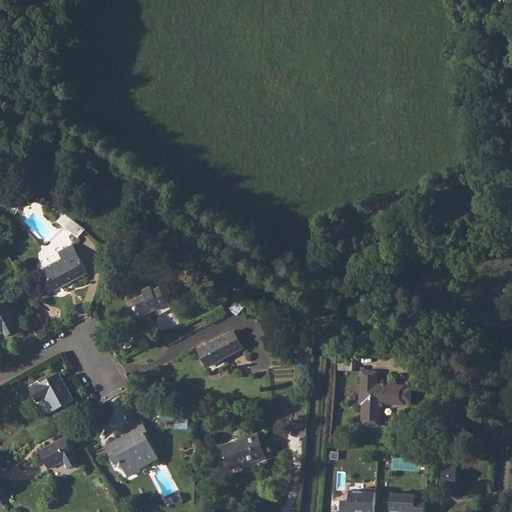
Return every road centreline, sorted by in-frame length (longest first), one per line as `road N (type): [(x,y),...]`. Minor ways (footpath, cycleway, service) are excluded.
road 1 (residential): [(510,354),(493,511)]
road 2 (residential): [(0,379),(83,337),(101,369)]
